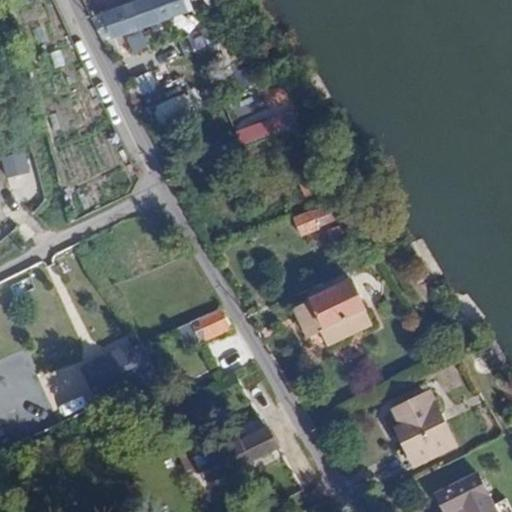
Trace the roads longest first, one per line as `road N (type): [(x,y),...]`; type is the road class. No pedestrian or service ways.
road 1 (residential): [(352,511),(166,191)]
road 2 (residential): [(166,191),(78,0)]
road 3 (unclassified): [(166,191),(0,268)]
